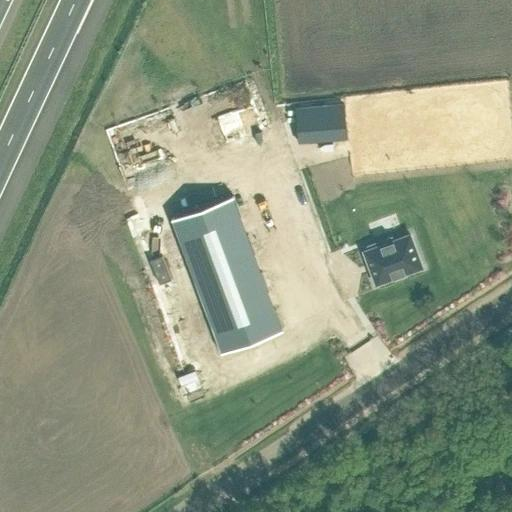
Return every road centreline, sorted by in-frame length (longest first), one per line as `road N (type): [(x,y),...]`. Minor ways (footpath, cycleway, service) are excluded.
road 1 (secondary): [(186,511),(511,300)]
road 2 (motorway): [(0,160),(74,0)]
